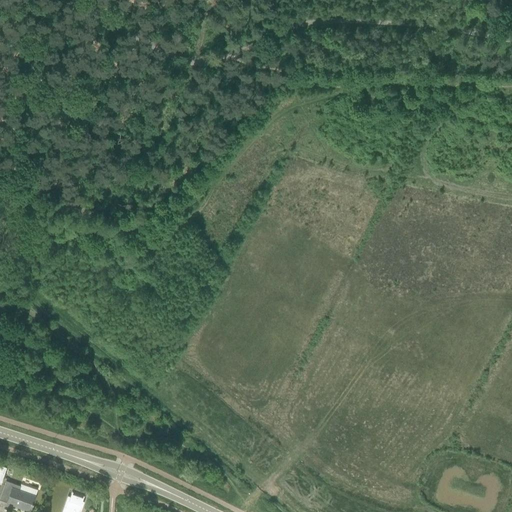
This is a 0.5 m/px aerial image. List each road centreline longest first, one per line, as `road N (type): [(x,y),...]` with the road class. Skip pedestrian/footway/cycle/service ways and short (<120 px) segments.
road 1 (track): [(356,87),(273,115),(162,242),(151,247),(120,234),(11,227),(8,276)]
road 2 (track): [(0,226),(11,227),(31,0)]
road 3 (track): [(196,56),(120,234)]
road 4 (track): [(147,387),(8,276)]
road 5 (track): [(356,87),(196,56)]
road 6 (track): [(437,182),(420,153),(439,115),(388,104),(362,87)]
road 7 (track): [(511,87),(362,87)]
road 8 (track): [(196,56),(175,53),(85,0)]
